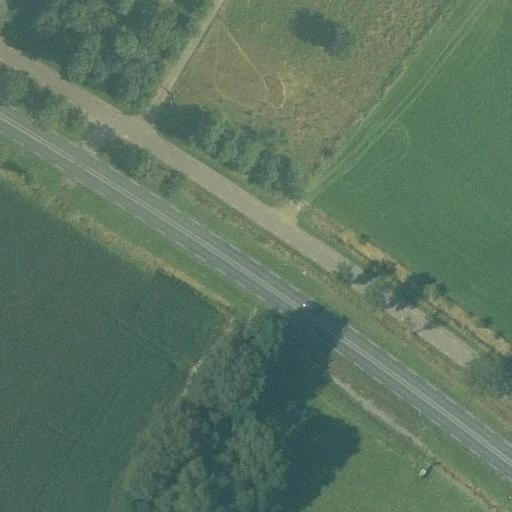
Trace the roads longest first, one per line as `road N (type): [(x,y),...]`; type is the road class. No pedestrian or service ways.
road 1 (primary): [(511,467),(202,243),(0,116)]
road 2 (unclassified): [(511,396),(377,292),(0,52)]
